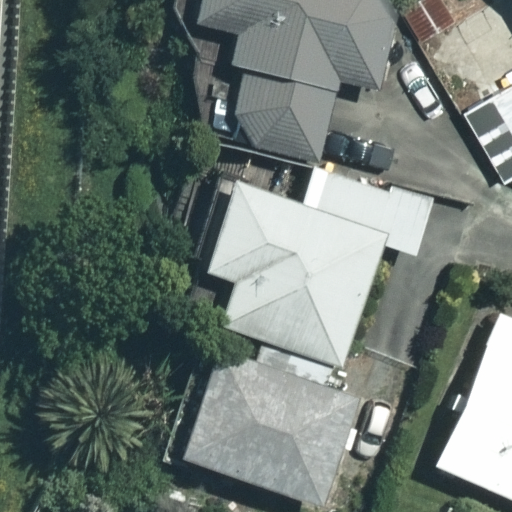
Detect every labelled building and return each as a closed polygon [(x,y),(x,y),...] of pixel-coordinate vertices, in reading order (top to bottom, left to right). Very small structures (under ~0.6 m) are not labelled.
[(375,0),(174,0),(172,11),(234,24),(211,135),(307,155),(324,74),(358,81),(375,0)] [(511,66),(454,100),(493,169),(511,158),(511,66)] [(418,198),(301,159),(289,198),(208,171),(179,257),(213,268),(199,312),(327,355),(366,237),(401,248),(418,198)] [(511,493),(511,315),(485,303),(418,451),(511,493)] [(343,392),(193,339),(156,445),(306,498),(343,392)]
